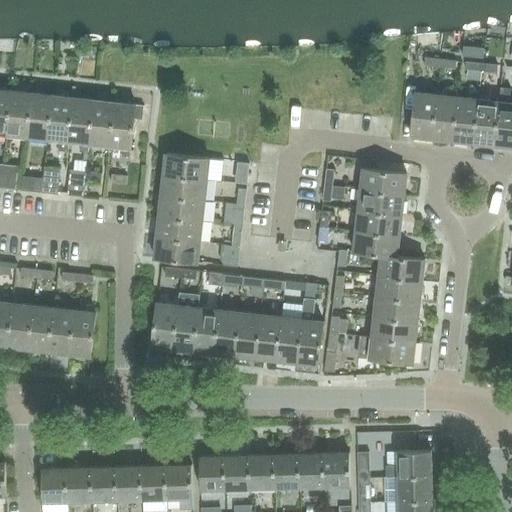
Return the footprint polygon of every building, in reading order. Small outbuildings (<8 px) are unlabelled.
[(425,65),(440,67),(441,59),(426,58),(425,65)] [(456,69),(457,61),(441,59),(440,67),(456,69)] [(467,70),(482,72),(483,64),(467,62),(467,70)] [(498,66),(483,64),(482,72),(497,73),(498,66)] [(500,95),(499,102),(495,145),(511,147),(511,103),(510,103),(511,87),(501,87),(500,95)] [(0,132),(7,134),(12,91),(0,89),(0,132)] [(33,93),(12,91),(7,134),(28,136),(33,93)] [(411,136),(432,138),(437,95),(416,92),(411,136)] [(28,136),(48,138),(53,95),(33,93),(28,136)] [(74,98),(53,95),(48,138),(60,140),(59,149),(68,150),(69,141),(74,98)] [(453,141),(458,97),(437,95),(432,138),(453,141)] [(479,99),(458,97),(453,141),(474,143),(479,99)] [(95,100),(74,98),(69,141),(81,142),(80,150),(89,151),(90,143),(95,100)] [(474,143),(495,145),(499,102),(479,99),(474,143)] [(115,103),(95,100),(90,143),(110,146),(115,103)] [(123,147),(122,156),(130,156),(134,119),(142,120),(144,106),(115,103),(110,146),(123,147)] [(167,152),(164,173),(208,178),(210,157),(167,152)] [(250,164),(242,163),(240,178),(248,178),(250,164)] [(58,194),(61,169),(45,167),(44,179),(42,192),(58,194)] [(407,172),(363,167),(361,188),(404,193),(407,172)] [(327,169),(326,184),(334,185),(335,170),(327,169)] [(84,197),(86,180),(86,172),(71,170),(68,195),(84,197)] [(102,174),(86,172),(86,180),(101,181),(102,174)] [(128,175),(112,173),(112,181),(127,183),(128,175)] [(208,178),(164,173),(162,194),(206,199),(208,178)] [(18,176),(3,175),(1,188),(16,190),(18,176)] [(29,177),(27,191),(42,192),(44,179),(29,177)] [(331,206),(334,185),(326,184),(323,205),(331,206)] [(239,188),(237,203),(246,204),(248,189),(239,188)] [(402,215),(404,193),(361,188),(358,209),(402,215)] [(162,194),(159,215),(203,220),(206,199),(162,194)] [(237,203),(235,224),(244,225),(246,204),(237,203)] [(358,209),(356,231),(399,236),(402,215),(358,209)] [(201,241),(203,220),(159,215),(157,236),(201,241)] [(244,225),(235,224),(233,245),(241,246),(244,225)] [(327,243),(329,228),(321,227),(319,242),(327,243)] [(397,255),(399,236),(356,231),(353,252),(381,255),(382,254),(397,257),(397,255)] [(199,262),(201,241),(157,236),(155,257),(199,262)] [(240,262),(241,246),(233,245),(231,261),(240,262)] [(348,251),(340,251),(339,266),(347,267),(348,251)] [(381,255),(379,275),(422,280),(425,259),(397,255),(397,257),(382,254),(381,255)] [(0,260),(0,273),(11,275),(12,267),(17,268),(17,262),(0,260)] [(22,275),(37,277),(38,270),(22,268),(22,275)] [(168,276),(181,277),(182,270),(168,268),(168,276)] [(52,280),(53,271),(38,270),(37,277),(37,278),(52,280)] [(182,270),(181,277),(197,279),(198,271),(182,270)] [(79,274),(63,273),(62,280),(78,282),(79,274)] [(224,274),(208,273),(207,280),(223,282),(224,274)] [(91,276),(79,274),(78,282),(90,283),(91,276)] [(239,276),(224,274),(223,282),(238,284),(239,276)] [(379,275),(377,295),(420,300),(422,280),(379,275)] [(337,276),(336,291),(344,292),(346,277),(337,276)] [(265,279),(249,277),(249,285),(264,287),(265,279)] [(281,280),(265,279),(264,287),(280,289),(281,280)] [(306,291),(307,283),(291,282),(290,290),(306,291)] [(336,291),(334,307),(342,308),(344,292),(336,291)] [(418,321),(420,300),(377,295),(374,316),(418,321)] [(305,298),(303,318),(298,362),(319,364),(324,321),(313,320),(316,299),(305,298)] [(0,345),(8,346),(13,302),(0,301),(0,345)] [(8,346),(29,348),(34,305),(13,302),(8,346)] [(152,345),(173,348),(178,304),(157,302),(152,345)] [(173,348),(194,350),(199,307),(178,304),(173,348)] [(55,307),(34,305),(29,348),(50,351),(55,307)] [(50,351),(70,353),(75,309),(55,307),(50,351)] [(194,350),(215,352),(220,309),(199,307),(194,350)] [(96,312),(75,309),(70,353),(91,355),(96,312)] [(241,311),(220,309),(215,352),(236,355),(241,311)] [(261,314),(241,311),(236,355),(256,357),(261,314)] [(282,316),(261,314),(256,357),(277,359),(282,316)] [(277,359),(298,362),(303,318),(282,316),(277,359)] [(374,316),(372,337),(415,342),(418,321),(374,316)] [(332,317),(331,332),(339,333),(340,318),(332,317)] [(337,349),(339,333),(331,332),(329,348),(337,349)] [(358,357),(413,363),(415,342),(372,337),(360,336),(355,336),(353,355),(358,356),(358,357)] [(337,354),(327,353),(325,374),(326,375),(326,373),(334,374),(334,371),(335,371),(337,354)] [(398,450),(399,475),(433,474),(432,450),(398,450)] [(350,452),(325,453),(326,487),(351,486),(350,452)] [(358,453),(359,476),(371,476),(370,452),(358,453)] [(276,488),(301,487),(300,453),(275,454),(276,488)] [(326,487),(325,453),(300,453),(301,487),(326,487)] [(250,455),(251,489),(276,488),(275,454),(250,455)] [(226,489),(225,455),(200,456),(201,490),(226,489)] [(250,455),(225,455),(226,489),(251,489),(250,455)] [(181,508),(193,508),(192,464),(167,465),(168,499),(181,498),(181,508)] [(143,499),(168,499),(167,465),(142,466),(143,499)] [(117,466),(92,467),(93,501),(118,500),(117,466)] [(142,466),(117,466),(118,500),(143,499),(142,466)] [(68,501),(93,501),(92,467),(67,468),(68,501)] [(68,501),(67,468),(42,468),(43,502),(68,501)] [(399,475),(400,500),(433,499),(433,474),(399,475)] [(372,501),(371,476),(359,476),(360,501),(372,501)] [(433,511),(433,499),(400,500),(399,511),(433,511)] [(360,501),(359,511),(371,511),(372,501),(360,501)]
